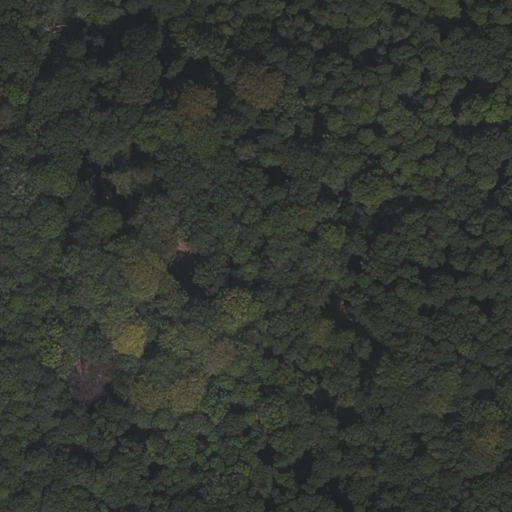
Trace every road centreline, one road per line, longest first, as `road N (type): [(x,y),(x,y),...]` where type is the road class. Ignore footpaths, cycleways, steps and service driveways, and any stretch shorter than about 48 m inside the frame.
road 1 (track): [(126,215),(511,466)]
road 2 (track): [(71,511),(126,215)]
road 3 (track): [(0,131),(126,215)]
